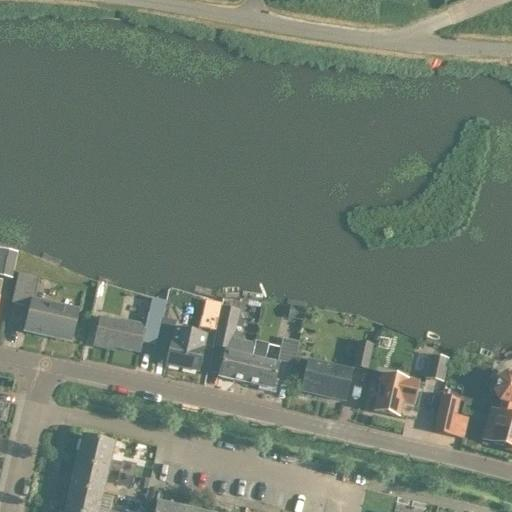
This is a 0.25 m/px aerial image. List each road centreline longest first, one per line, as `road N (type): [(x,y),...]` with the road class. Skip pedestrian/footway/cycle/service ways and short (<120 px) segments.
road 1 (tertiary): [(511,467),(44,359)]
road 2 (unclassified): [(511,46),(350,36),(161,0)]
road 3 (residential): [(32,407),(352,488),(347,511)]
